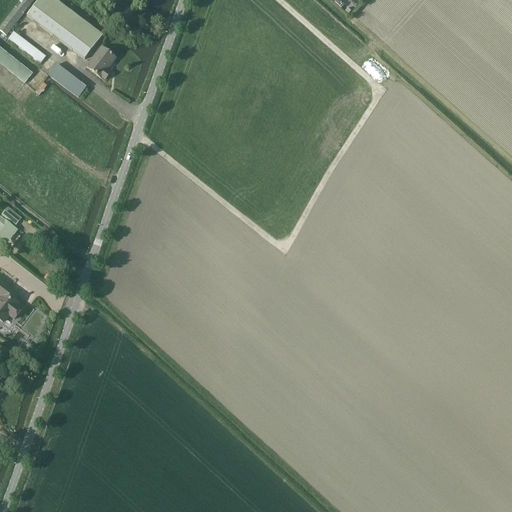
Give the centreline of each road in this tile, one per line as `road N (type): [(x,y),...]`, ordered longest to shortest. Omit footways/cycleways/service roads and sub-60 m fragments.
road 1 (unclassified): [(4,511),(185,0)]
road 2 (track): [(136,135),(284,245),(379,90),(278,0)]
